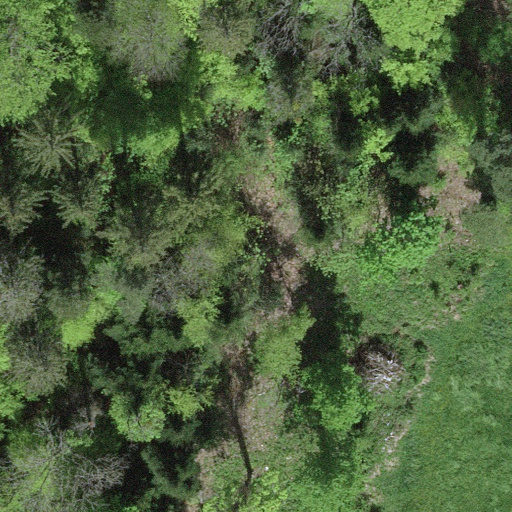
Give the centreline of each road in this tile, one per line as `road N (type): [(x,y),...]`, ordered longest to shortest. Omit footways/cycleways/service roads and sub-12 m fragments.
road 1 (track): [(0,76),(177,3),(297,0),(511,44)]
road 2 (track): [(0,128),(184,159),(295,232),(439,358)]
